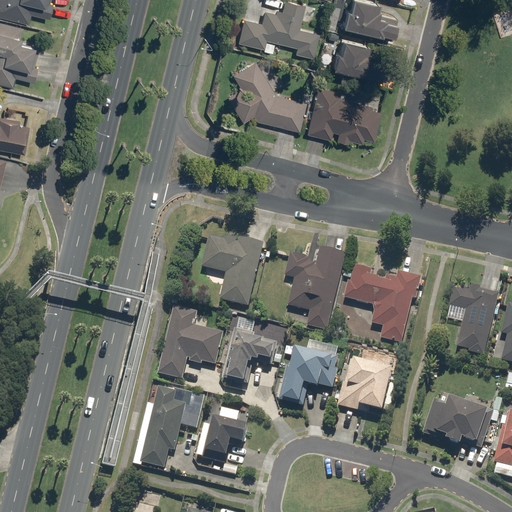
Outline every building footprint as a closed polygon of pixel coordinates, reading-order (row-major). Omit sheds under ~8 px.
[(0,0),(0,19),(26,26),(29,14),(46,19),(50,0),(0,0)] [(339,10),(335,28),(389,41),(394,19),(373,14),(376,4),(356,0),(345,0),(343,10),(339,10)] [(240,20),(234,43),(261,50),(260,52),(270,55),(273,43),(293,48),(292,55),(310,59),(316,35),(297,30),(303,6),(281,1),(279,11),(273,10),(272,13),(262,11),(258,24),(240,20)] [(0,22),(0,85),(10,88),(12,79),(29,83),(38,48),(16,42),(19,28),(0,22)] [(330,53),(326,70),(377,83),(381,66),(359,61),(363,46),(337,40),(333,53),(330,53)] [(254,62),(229,76),(237,90),(224,97),(239,123),(251,116),(254,121),(296,132),(304,103),(272,95),(254,62)] [(315,87),(303,135),(345,145),(346,141),(360,144),(361,139),(371,142),(378,111),(368,109),(368,107),(342,100),(344,94),(315,87)] [(0,151),(19,155),(26,122),(0,117),(0,151)] [(247,309),(262,245),(223,236),(222,241),(208,237),(200,269),(224,275),(218,302),(247,309)] [(327,331),(344,255),(318,249),(315,261),(288,255),(283,279),(293,281),(286,308),(307,313),(304,326),(327,331)] [(415,301),(420,279),(395,273),(393,278),(369,273),(370,271),(349,266),(341,300),(372,307),(368,324),(381,327),(378,341),(401,346),(411,300),(415,301)] [(454,351),(482,358),(498,293),(453,282),(447,308),(463,312),(454,351)] [(494,363),(511,366),(511,300),(508,300),(494,363)] [(172,308),(156,376),(181,382),(187,361),(214,367),(222,334),(194,327),(198,314),(172,308)] [(232,330),(220,382),(243,388),(248,365),(270,370),(277,340),(232,330)] [(289,346),(276,401),(298,406),(302,388),(330,394),(338,358),(289,346)] [(346,362),(336,408),(379,417),(389,371),(346,362)] [(511,375),(504,374),(501,388),(511,390),(511,375)] [(155,388),(137,464),(163,470),(167,451),(174,453),(185,405),(172,403),(174,392),(155,388)] [(433,400),(420,435),(458,449),(460,443),(481,451),(495,414),(447,396),(444,404),(433,400)] [(511,401),(508,400),(489,475),(511,480),(511,401)] [(200,425),(192,458),(223,465),(221,474),(234,477),(238,461),(225,458),(228,444),(241,447),(245,429),(235,426),(238,413),(220,409),(217,421),(209,419),(207,426),(200,425)]
